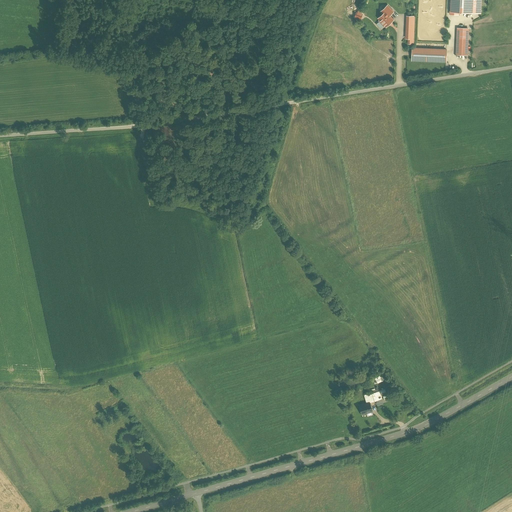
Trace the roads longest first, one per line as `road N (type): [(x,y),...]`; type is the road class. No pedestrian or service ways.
road 1 (unclassified): [(0,136),(145,126),(511,68)]
road 2 (tertiary): [(197,493),(401,434),(511,376)]
